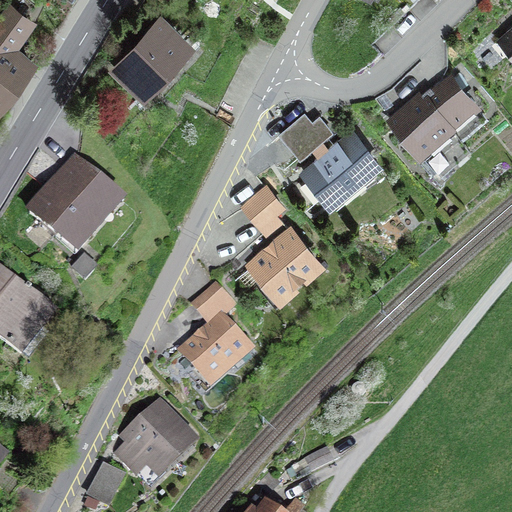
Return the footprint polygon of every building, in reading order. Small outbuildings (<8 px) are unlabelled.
[(0,102),(34,56),(18,45),(15,50),(4,42),(7,39),(9,41),(25,20),(8,6),(0,17),(0,102)] [(118,67),(144,92),(186,47),(159,22),(137,47),(131,41),(120,53),(125,58),(118,67)] [(511,62),(511,29),(501,38),(511,50),(511,61),(511,62)] [(427,100),(450,127),(474,105),(452,78),(427,100)] [(450,127),(427,100),(422,94),(392,120),(425,158),(455,132),(450,127)] [(312,123),(304,114),(280,134),(300,157),(331,131),(319,117),(312,123)] [(342,145),(337,140),(314,159),(319,164),(307,174),(329,201),(375,162),(353,135),(342,145)] [(29,212),(76,254),(95,233),(89,227),(117,195),(76,158),(64,172),(70,177),(53,196),(47,191),(29,212)] [(282,205),(266,187),(244,206),(260,225),(282,205)] [(317,261),(289,229),(250,262),(278,295),(317,261)] [(43,331),(36,326),(51,307),(30,290),(31,288),(28,286),(26,287),(1,267),(0,267),(0,338),(23,356),(43,331)] [(194,305),(211,325),(219,317),(220,318),(234,307),(216,286),(194,305)] [(219,317),(211,325),(181,351),(209,383),(247,349),(220,318),(219,317)] [(201,441),(161,397),(118,436),(126,445),(117,453),(149,488),(201,441)] [(327,448),(305,459),(311,472),(333,461),(327,448)] [(88,497),(109,507),(125,475),(104,465),(88,497)] [(287,511),(288,511),(273,500),(263,511),(287,511)]
